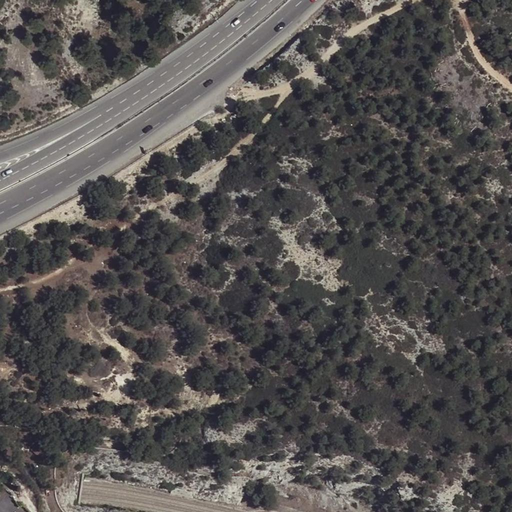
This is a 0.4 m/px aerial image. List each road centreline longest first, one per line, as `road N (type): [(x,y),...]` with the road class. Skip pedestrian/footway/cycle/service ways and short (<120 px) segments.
road 1 (trunk): [(213,49),(114,117),(0,180)]
road 2 (trunk): [(213,49),(0,157)]
road 3 (trunk): [(0,217),(156,115)]
road 4 (trunk): [(156,115),(302,0)]
road 5 (trunk): [(0,204),(156,115)]
